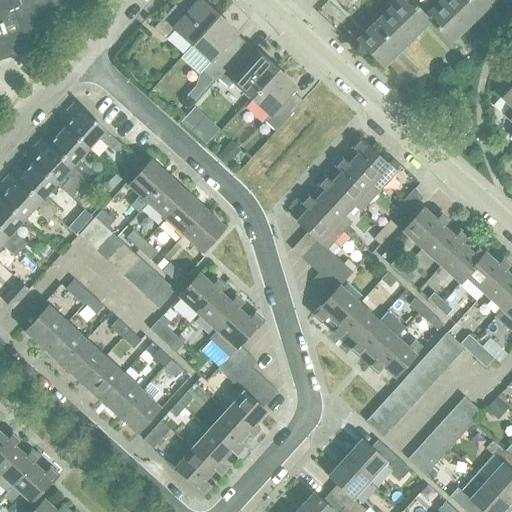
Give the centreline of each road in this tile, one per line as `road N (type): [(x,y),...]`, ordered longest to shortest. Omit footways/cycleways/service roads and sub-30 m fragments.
road 1 (residential): [(222,511),(304,415),(297,344),(245,204),(82,59)]
road 2 (residential): [(511,231),(292,28)]
road 3 (residential): [(0,349),(180,511)]
road 4 (residential): [(82,59),(0,150)]
